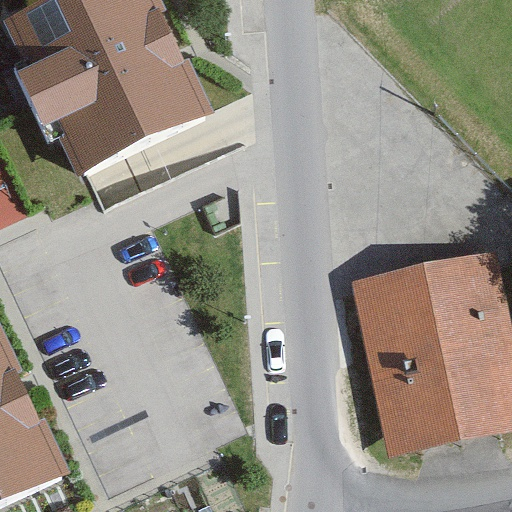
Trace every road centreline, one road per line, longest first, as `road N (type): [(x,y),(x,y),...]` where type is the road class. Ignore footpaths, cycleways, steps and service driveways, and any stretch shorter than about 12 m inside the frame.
road 1 (residential): [(288,0),(318,511)]
road 2 (residential): [(511,500),(388,511)]
